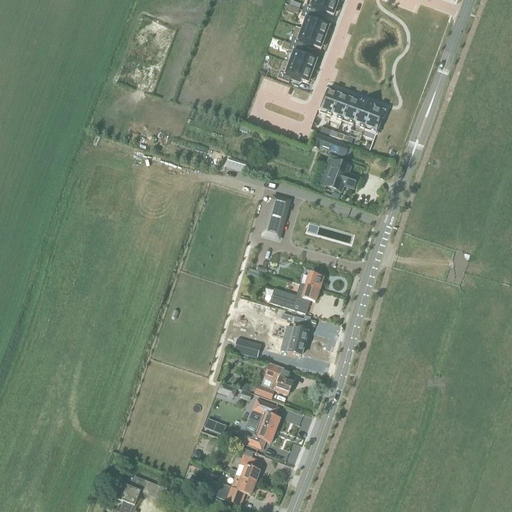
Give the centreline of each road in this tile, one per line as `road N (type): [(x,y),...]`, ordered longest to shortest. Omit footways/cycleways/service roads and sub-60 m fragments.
road 1 (secondary): [(292,511),(413,154)]
road 2 (track): [(159,161),(259,191),(284,188),(387,226)]
road 3 (track): [(0,148),(55,0)]
road 4 (residential): [(312,113),(354,0)]
